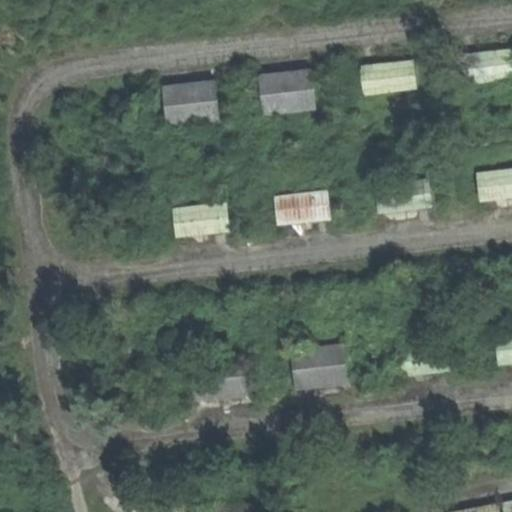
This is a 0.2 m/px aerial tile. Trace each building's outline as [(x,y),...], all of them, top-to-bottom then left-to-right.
[(511,44),(464,49),(467,82),(511,77),(511,44)] [(417,55),(363,61),(366,94),(420,88),(417,55)] [(316,67),(263,73),(268,114),(321,108),(316,67)] [(219,77),(166,83),(171,125),(224,118),(219,77)] [(511,163),(479,167),(482,200),(511,196),(511,163)] [(432,176),(378,181),(381,214),(435,209),(432,176)] [(331,186),(276,192),(280,225),(334,219),(331,186)] [(230,199),(176,204),(180,237),(234,232),(230,199)] [(511,330),(498,332),(502,365),(511,363),(511,330)] [(451,337),(397,343),(400,375),(455,370),(451,337)] [(347,341),(293,347),(298,389),(352,383),(347,341)] [(246,351),(192,357),(197,399),(251,393),(246,351)] [(505,511),(503,500),(449,511),(505,511)] [(189,511),(230,511),(230,503),(189,504),(189,511)]
